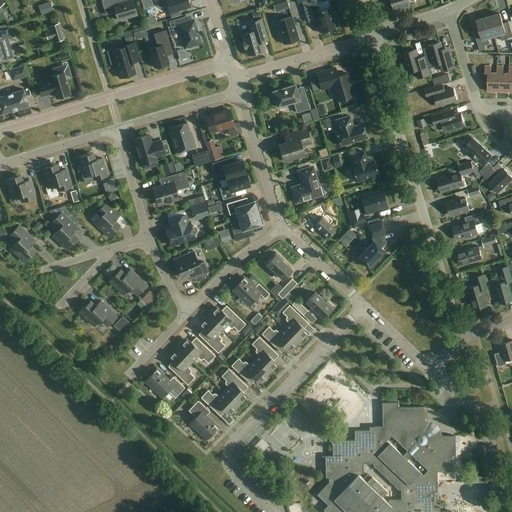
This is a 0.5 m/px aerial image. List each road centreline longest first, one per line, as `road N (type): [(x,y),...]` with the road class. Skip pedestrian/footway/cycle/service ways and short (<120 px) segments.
road 1 (unclassified): [(463,333),(371,36)]
road 2 (track): [(0,294),(219,511)]
road 3 (residential): [(272,511),(233,473),(229,446),(363,306)]
road 4 (residential): [(0,133),(226,63)]
road 5 (unclassified): [(511,511),(485,422),(432,370)]
road 6 (residential): [(233,78),(371,36)]
road 7 (residential): [(282,224),(237,89)]
road 8 (residential): [(509,113),(479,108),(451,12)]
road 9 (residential): [(282,224),(186,312)]
road 10 (residential): [(118,129),(237,89)]
road 11 (residential): [(0,164),(118,129)]
